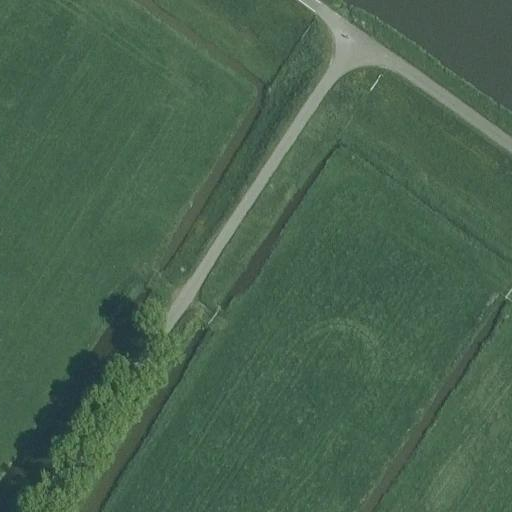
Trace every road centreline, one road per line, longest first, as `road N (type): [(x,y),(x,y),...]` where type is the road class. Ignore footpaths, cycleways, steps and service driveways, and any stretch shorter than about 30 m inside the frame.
road 1 (unclassified): [(47,511),(358,36)]
road 2 (unclassified): [(511,144),(358,36)]
